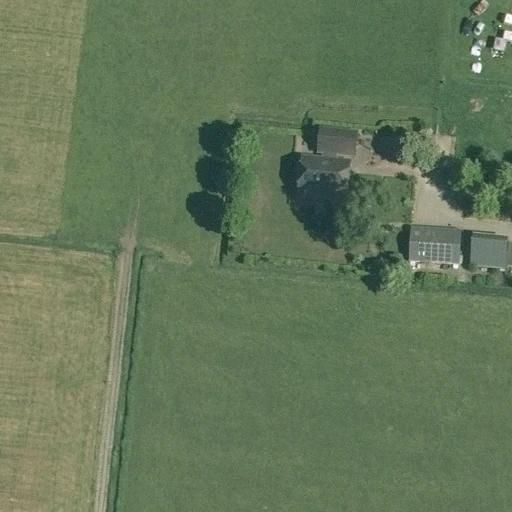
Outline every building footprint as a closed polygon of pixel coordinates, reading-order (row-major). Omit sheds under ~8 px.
[(322,162),(302,160),(298,196),(346,201),(349,165),(336,163),(337,156),(355,158),(357,135),(321,131),(318,154),(323,155),(322,162)] [(360,162),(396,161),(394,134),(359,136),(360,162)] [(481,183),(482,171),(469,170),(469,182),(481,183)] [(411,230),(409,263),(458,266),(461,233),(411,230)] [(473,239),(470,268),(505,271),(508,242),(473,239)]
